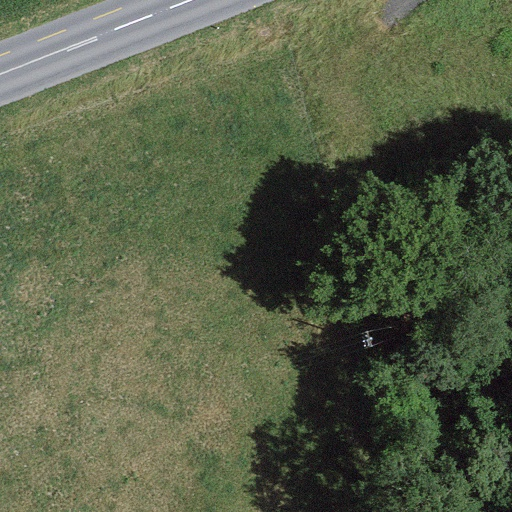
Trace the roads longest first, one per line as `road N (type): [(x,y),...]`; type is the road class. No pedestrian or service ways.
road 1 (track): [(407,0),(370,46),(353,159),(481,511)]
road 2 (tertiary): [(0,76),(196,0)]
